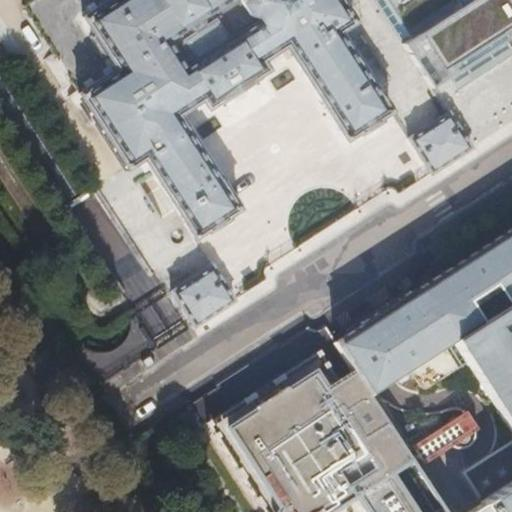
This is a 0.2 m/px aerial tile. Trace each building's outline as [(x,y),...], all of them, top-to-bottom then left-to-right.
[(379,96),(337,31),(353,20),(339,0),(106,0),(81,16),(92,33),(88,36),(102,57),(105,54),(114,68),(77,92),(126,167),(142,157),(185,223),(184,224),(193,238),(204,230),(206,233),(227,219),(225,216),(238,208),(177,114),(200,99),(206,108),(217,101),(218,103),(234,92),(257,78),(256,76),(266,69),(261,60),(283,45),(344,139),(356,132),(358,135),(379,121),(377,118),(389,111),(379,96)] [(511,0),(383,0),(408,38),(400,43),(429,88),(445,77),(444,75),(461,64),(462,66),(475,57),(486,50),(485,48),(511,30),(511,0)] [(407,140),(430,174),(470,148),(447,114),(407,140)] [(93,195),(73,207),(126,295),(146,284),(93,195)] [(511,511),(511,226),(496,236),(409,292),(407,291),(404,292),(383,306),(360,321),(357,323),(359,325),(334,341),(366,392),(451,337),(511,431),(511,479),(460,511),(511,511)] [(171,292),(192,327),(233,301),(210,266),(171,292)] [(161,354),(156,332),(142,336),(138,322),(100,332),(110,367),(161,354)] [(405,511),(384,478),(410,461),(353,372),(319,394),(308,377),(282,394),(280,391),(246,413),(248,416),(222,433),(273,511),(405,511)]
